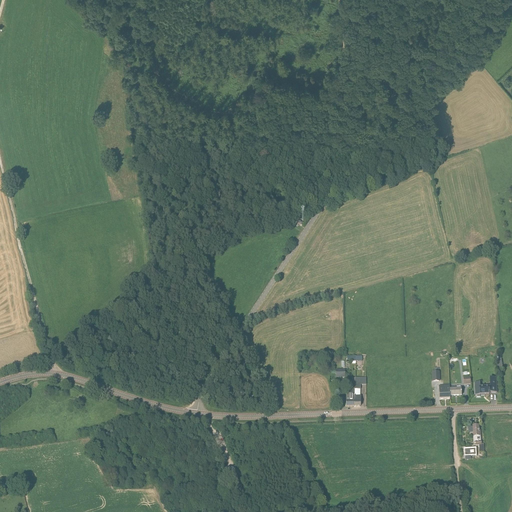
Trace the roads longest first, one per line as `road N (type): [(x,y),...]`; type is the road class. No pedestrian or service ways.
road 1 (unclassified): [(197,413),(214,370),(455,0)]
road 2 (tertiary): [(511,407),(197,413)]
road 3 (track): [(511,243),(245,323)]
road 4 (track): [(52,373),(0,160)]
road 5 (tertiary): [(0,382),(52,373),(197,413)]
